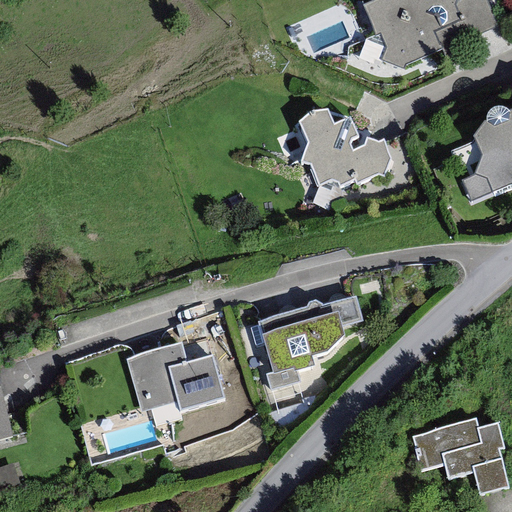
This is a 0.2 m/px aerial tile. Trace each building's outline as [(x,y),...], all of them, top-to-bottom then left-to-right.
[(452,0),(385,0),(362,11),(374,38),(380,36),(386,51),(382,65),(404,72),(496,31),(481,0),(477,0),(457,9),(452,0)] [(324,116),(301,126),(310,148),(302,163),(316,171),(323,191),(333,188),(337,197),(386,180),(390,162),(382,143),(354,156),(350,145),(359,141),(351,123),(330,132),(324,116)] [(487,184),(492,199),(511,192),(511,117),(494,117),(465,139),(483,163),(476,180),(487,184)] [(355,302),(254,326),(260,351),(273,348),(283,389),(320,380),(361,325),(355,302)] [(180,345),(122,361),(137,416),(176,406),(179,416),(219,405),(207,361),(186,366),(180,345)] [(0,438),(11,435),(0,392),(0,438)] [(477,421),(410,441),(420,475),(447,467),(450,480),(476,472),(482,493),(507,486),(498,455),(504,453),(496,427),(480,432),(477,421)] [(0,468),(0,495),(25,490),(20,464),(0,468)]
